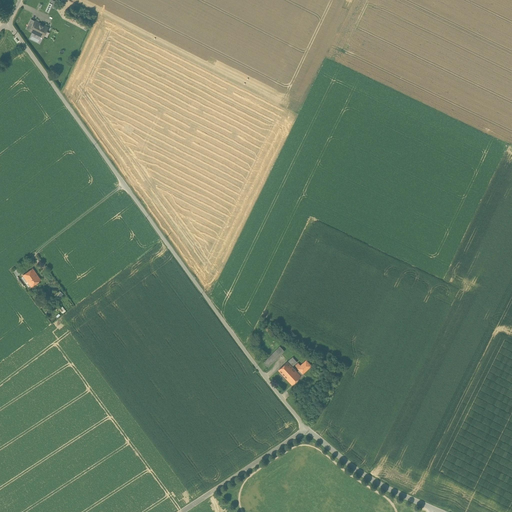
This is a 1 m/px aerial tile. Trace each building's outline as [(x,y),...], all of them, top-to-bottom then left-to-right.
[(34,21),(29,31),(43,37),(48,28),(34,21)] [(32,268),(22,275),(23,276),(21,277),(28,287),(30,286),(31,287),(40,280),(32,268)] [(57,300),(63,294),(59,290),(53,296),(57,300)] [(42,299),(37,303),(40,308),(45,304),(42,299)] [(280,346),(264,363),(268,367),(284,351),(280,346)] [(292,357),(288,362),(292,366),(297,362),(292,357)] [(306,360),(301,366),(298,363),(295,366),(299,370),(303,374),(311,366),(306,360)] [(292,366),(288,362),(278,370),(292,385),(301,376),(303,374),(299,370),(297,372),(292,366)]
